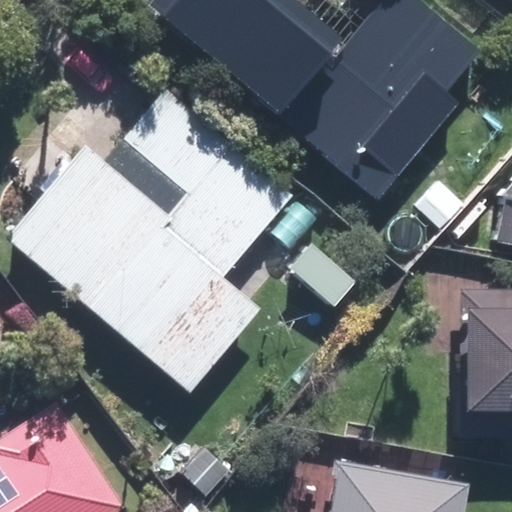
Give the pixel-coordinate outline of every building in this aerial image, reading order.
[(139,0),(132,9),(367,201),(447,103),(435,94),(469,53),(403,0),(373,0),(332,50),(270,0),(139,0)] [(94,166),(75,150),(0,238),(0,244),(179,394),(250,310),(213,279),(283,197),(158,91),(94,166)] [(511,185),(503,196),(499,242),(511,244),(511,185)] [(345,282),(307,248),(283,276),(321,309),(345,282)] [(511,291),(450,292),(451,310),(446,310),(446,415),(452,415),(452,440),(511,440),(511,291)] [(0,433),(0,511),(109,511),(115,509),(48,404),(0,433)] [(312,511),(455,511),(460,485),(325,461),(324,467),(320,466),(312,511)]
